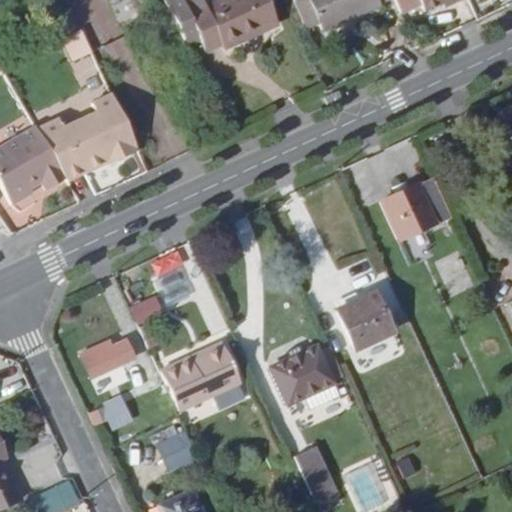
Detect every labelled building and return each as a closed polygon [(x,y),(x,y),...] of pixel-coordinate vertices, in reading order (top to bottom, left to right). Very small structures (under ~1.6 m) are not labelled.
[(161,0),(184,41),(195,35),(201,46),(217,39),(242,27),(244,31),(271,18),(263,0),(205,0),(203,1),(202,0),(161,0)] [(304,0),(318,30),(385,0),(304,0)] [(391,0),(396,10),(417,0),(420,8),(435,0),(391,0)] [(242,27),(217,39),(219,42),(244,31),(242,27)] [(78,28),(60,36),(68,53),(86,44),(78,28)] [(63,177),(64,178),(101,156),(103,160),(134,145),(108,90),(76,105),(80,112),(59,124),(54,116),(34,128),(63,177)] [(44,188),(63,177),(34,128),(33,127),(0,146),(0,177),(16,204),(33,194),(28,186),(39,179),(44,188)] [(389,240),(442,216),(423,175),(371,199),(389,240)] [(363,289),(325,307),(343,347),(382,329),(363,289)] [(124,353),(116,335),(102,341),(100,336),(71,348),(82,372),(124,353)] [(158,385),(168,407),(230,378),(213,341),(181,356),(180,353),(149,367),(158,385)] [(295,393),(322,381),(308,350),(306,344),(263,364),(279,400),(295,393)] [(322,381),(334,375),(320,344),(308,350),(322,381)] [(328,393),(322,381),(295,393),(301,406),(328,393)] [(93,399),(78,406),(83,417),(99,410),(99,411),(116,404),(112,396),(95,403),(93,399)] [(99,411),(96,413),(100,421),(120,412),(116,404),(99,411)] [(472,477),(493,467),(481,443),(467,414),(447,423),(472,477)] [(163,421),(153,425),(157,433),(166,429),(163,421)] [(138,430),(142,440),(146,438),(156,434),(152,425),(151,423),(138,430)] [(156,434),(146,438),(158,463),(185,450),(174,425),(166,429),(157,433),(156,434)] [(505,462),(511,458),(511,428),(494,437),(505,462)] [(481,443),(493,467),(505,462),(494,437),(481,443)] [(279,452),(299,494),(315,488),(295,445),(279,452)] [(0,498),(9,495),(0,474),(0,452),(1,452),(0,449),(0,498)] [(376,461),(342,475),(357,511),(393,511),(397,511),(376,461)] [(25,499),(30,511),(59,511),(76,505),(65,481),(25,499)] [(194,511),(181,482),(147,498),(152,511),(194,511)]
